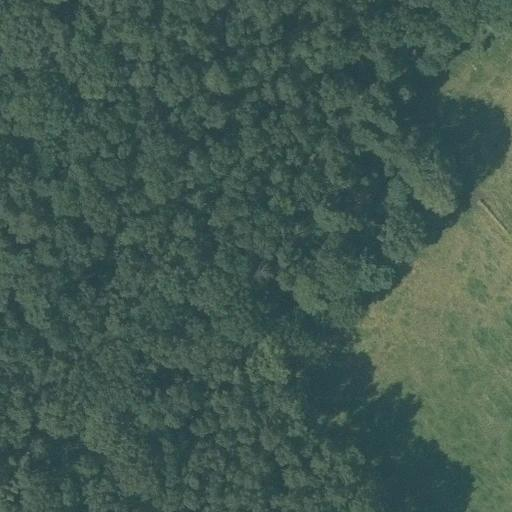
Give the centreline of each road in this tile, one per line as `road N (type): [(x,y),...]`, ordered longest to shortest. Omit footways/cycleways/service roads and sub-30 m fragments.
road 1 (track): [(0,475),(466,0)]
road 2 (track): [(124,0),(79,76),(73,137),(0,309)]
